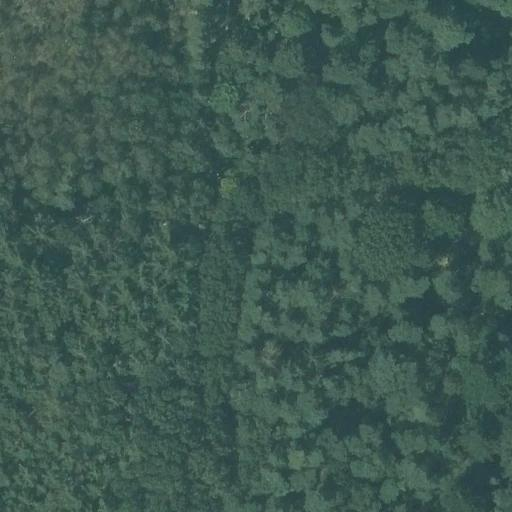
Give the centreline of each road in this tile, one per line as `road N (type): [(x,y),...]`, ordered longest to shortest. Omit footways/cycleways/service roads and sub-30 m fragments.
road 1 (unknown): [(260,197),(218,511)]
road 2 (unclassified): [(177,511),(207,206)]
road 3 (track): [(290,0),(284,41),(263,62),(254,89),(260,197)]
road 4 (unclassified): [(221,0),(207,206)]
